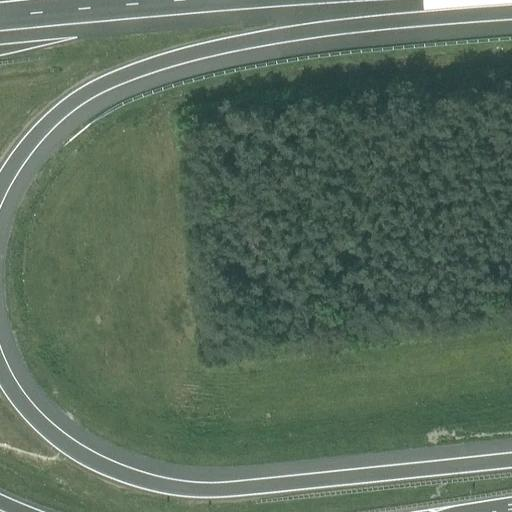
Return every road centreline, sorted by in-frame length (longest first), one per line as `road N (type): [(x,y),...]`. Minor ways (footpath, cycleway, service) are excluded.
road 1 (motorway): [(0,186),(38,131),(75,98),(160,61),(312,30),(511,12)]
road 2 (motorway): [(511,458),(210,491),(166,488),(76,455),(0,376)]
road 3 (motorway): [(0,21),(222,0)]
